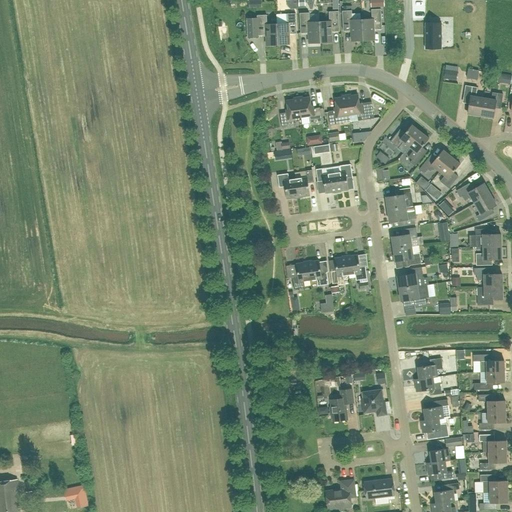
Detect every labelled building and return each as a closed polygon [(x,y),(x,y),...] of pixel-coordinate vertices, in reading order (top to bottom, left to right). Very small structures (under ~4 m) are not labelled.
[(261,8),(260,0),(249,0),(250,8),(261,8)] [(287,7),(290,9),(296,9),(295,0),(287,0),(287,7)] [(442,1),(434,1),(434,9),(442,9),(442,1)] [(362,20),(363,40),(374,40),(374,30),(382,29),(381,9),(371,10),(372,20),(362,20)] [(319,22),(321,42),(332,42),(331,32),(339,31),(338,11),(329,12),(329,22),(319,22)] [(363,40),(362,20),(352,21),(352,11),(349,11),(343,11),(342,11),(343,31),(351,31),(352,41),(363,40)] [(321,42),(319,22),(309,23),(309,13),(300,13),(301,33),(309,33),(309,43),(321,42)] [(276,15),(277,25),(278,45),(289,44),(289,34),(297,34),(296,14),(286,14),(276,15)] [(267,45),(278,45),(277,25),(267,25),(266,15),(257,16),(257,18),(247,19),(248,38),(258,37),(258,36),(266,35),(267,45)] [(441,23),(425,23),(425,49),(441,49),(441,23)] [(222,40),(229,39),(228,25),(220,26),(222,40)] [(457,72),(445,70),(444,78),(456,80),(457,72)] [(480,116),(483,98),(476,97),(477,88),(465,86),(463,100),(470,101),(468,114),(480,116)] [(483,98),(480,116),(493,118),(495,105),(501,106),(503,94),(492,92),(491,99),(483,98)] [(346,95),(349,115),(357,114),(358,121),(374,118),(371,102),(359,104),(358,95),(351,96),(351,94),(346,95)] [(350,122),(349,115),(346,95),(341,96),(342,97),(335,98),(336,110),(328,112),(330,125),(350,122)] [(293,119),(301,118),(298,97),(293,98),(293,99),(286,100),(288,113),(280,114),(282,127),(294,125),(293,119)] [(298,97),(301,118),(309,116),(310,123),(322,121),(320,108),(312,109),(310,97),(303,98),(302,97),(298,97)] [(403,153),(408,147),(420,132),(412,125),(403,135),(398,131),(390,141),(395,145),(399,148),(398,149),(403,153)] [(330,142),(340,141),(338,132),(328,133),(330,142)] [(420,132),(408,147),(413,150),(408,157),(412,160),(410,162),(415,166),(425,153),(421,149),(429,139),(420,132)] [(320,135),(307,137),(308,145),(322,143),(320,135)] [(293,159),(291,150),(275,152),(276,161),(293,159)] [(439,172),(451,157),(443,150),(434,160),(429,157),(419,170),(424,174),(427,169),(430,171),(434,170),(435,168),(439,172)] [(451,157),(439,172),(444,176),(440,181),(448,188),(456,178),(452,175),(460,164),(451,157)] [(334,173),(337,193),(341,192),(341,191),(348,190),(346,178),(352,177),(350,164),(340,166),(341,172),(334,173)] [(337,193),(334,173),(323,175),(322,169),(316,169),(318,182),(324,181),(325,193),(333,192),(333,193),(337,193)] [(295,179),(298,198),(302,198),(302,197),(310,196),(308,183),(314,182),(312,170),(306,171),(307,177),(295,179)] [(298,198),(295,179),(289,180),(288,174),(277,175),(279,187),(285,187),(287,199),(294,198),(294,199),(298,198)] [(416,183),(424,190),(428,184),(421,178),(416,183)] [(474,203),(490,194),(484,183),(473,190),(469,183),(456,191),(460,197),(462,196),(465,201),(471,197),(474,203)] [(386,197),(388,210),(405,207),(404,195),(411,194),(410,188),(398,190),(398,195),(386,197)] [(435,190),(431,195),(436,200),(440,195),(435,190)] [(490,194),(474,203),(480,214),(476,216),(479,221),(490,215),(487,210),(496,205),(490,194)] [(415,213),(407,214),(405,207),(388,210),(389,222),(402,220),(403,226),(415,224),(414,218),(416,218),(415,213)] [(447,223),(438,224),(441,241),(450,240),(447,223)] [(404,235),(392,237),(393,249),(411,247),(410,240),(417,239),(416,228),(403,229),(404,235)] [(476,247),(483,247),(501,247),(501,234),(488,234),(488,229),(475,229),(476,247)] [(458,247),(457,234),(450,235),(450,240),(450,248),(458,247)] [(419,252),(412,253),(411,247),(393,249),(395,262),(408,260),(409,265),(421,264),(419,252)] [(489,260),(501,259),(501,247),(483,247),(483,254),(476,254),(476,265),(489,265),(489,260)] [(346,256),(349,275),(355,274),(356,280),(367,279),(365,267),(359,267),(357,255),(350,256),(350,255),(346,256)] [(338,277),(349,275),(346,256),(342,256),(342,257),(335,258),(336,271),(331,272),(332,284),(338,283),(338,277)] [(307,261),(310,281),(317,280),(318,286),(328,284),(327,272),(321,273),(319,260),(312,262),(311,261),(307,261)] [(303,282),(310,281),(307,261),(303,262),(303,263),(296,264),(298,276),(292,277),(294,289),(304,288),(303,282)] [(447,264),(439,265),(440,273),(448,272),(447,264)] [(410,275),(397,276),(399,289),(417,286),(416,280),(423,279),(422,267),(409,269),(410,275)] [(484,287),(502,287),(502,274),(489,274),(489,268),(474,269),(474,275),(477,275),(477,280),(484,280),(484,287)] [(427,285),(417,286),(399,289),(401,301),(414,299),(414,305),(427,303),(426,297),(429,297),(427,285)] [(490,299),(502,299),(502,287),(484,287),(477,287),(477,305),(490,305),(490,299)] [(481,372),(486,372),(504,372),(504,360),(492,361),(492,354),(473,355),(473,362),(480,361),(481,372)] [(433,377),(433,378),(438,377),(436,370),(443,369),(441,358),(429,360),(430,366),(417,367),(419,379),(433,377)] [(504,372),(486,372),(481,372),(481,383),(474,383),(474,390),(493,389),(493,383),(504,383),(504,372)] [(433,377),(419,379),(414,380),(416,392),(429,390),(430,396),(442,394),(440,382),(434,383),(433,378),(433,377)] [(461,381),(461,391),(472,391),(472,381),(461,381)] [(347,420),(345,404),(353,403),(352,389),(340,390),(341,399),(331,400),(331,407),(330,407),(330,413),(332,413),(333,421),(347,420)] [(383,402),(381,390),(362,393),(364,404),(362,404),(364,413),(376,411),(377,416),(386,415),(384,402),(383,402)] [(487,412),(505,412),(505,400),(493,401),(493,395),(478,395),(478,401),(487,401),(487,412)] [(423,409),(425,420),(425,421),(439,419),(444,418),(450,417),(448,405),(447,399),(435,401),(436,407),(423,409)] [(505,412),(487,412),(488,423),(479,423),(479,430),(494,429),(494,423),(506,423),(505,412)] [(440,424),(439,419),(425,421),(425,420),(420,421),(422,433),(435,431),(436,438),(449,436),(447,423),(440,424)] [(482,441),(483,452),(488,452),(506,452),(506,440),(494,441),(494,435),(479,435),(479,441),(482,441)] [(446,447),(462,445),(461,437),(445,439),(446,447)] [(445,461),(450,460),(448,449),(429,451),(431,462),(431,463),(445,461)] [(506,452),(488,452),(489,463),(480,463),(480,470),(495,469),(495,463),(507,463),(506,452)] [(446,472),(445,461),(431,463),(431,462),(426,463),(428,475),(441,473),(442,479),(454,478),(453,471),(446,472)] [(457,481),(466,480),(465,473),(456,474),(457,481)] [(483,481),(483,493),(489,493),(489,492),(507,492),(507,481),(495,481),(495,475),(480,475),(480,482),(483,481)] [(21,508),(17,479),(0,481),(0,511),(18,511),(18,509),(21,508)] [(389,503),(388,496),(395,496),(392,479),(364,482),(366,499),(375,498),(376,505),(389,503)] [(328,508),(350,506),(349,497),(355,496),(353,480),(341,482),(342,490),(326,492),(328,508)] [(450,502),(454,501),(453,490),(459,489),(458,483),(446,484),(447,490),(434,492),(436,503),(450,502)] [(84,485),(64,490),(66,499),(76,497),(78,507),(88,505),(84,485)] [(26,501),(33,500),(32,491),(25,492),(26,501)] [(489,492),(489,493),(483,493),(484,503),(479,503),(479,510),(496,509),(496,503),(508,503),(507,492),(489,492)] [(451,508),(450,502),(436,503),(431,504),(432,511),(455,511),(455,509),(454,508),(451,508)]
